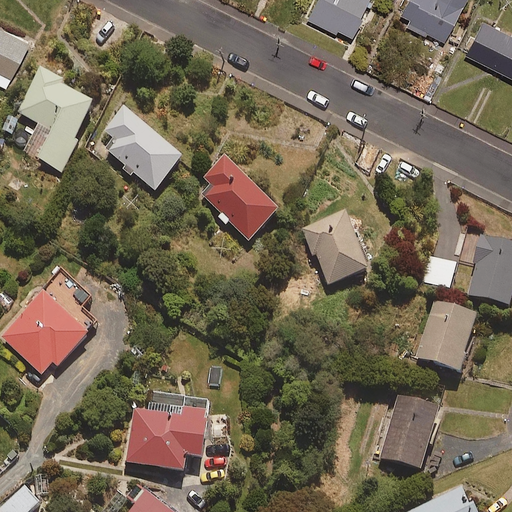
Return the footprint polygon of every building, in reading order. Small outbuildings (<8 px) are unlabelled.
[(353,30),(364,0),(310,0),(305,15),(337,27),(338,24),(353,30)] [(407,14),(404,19),(428,30),(430,25),(445,32),(459,0),(402,0),(398,10),(407,14)] [(511,25),(481,11),(463,48),(511,71),(511,25)] [(28,32),(0,18),(0,80),(3,82),(28,32)] [(41,65),(17,110),(52,129),(37,157),(61,170),(78,139),(73,136),(94,99),(61,81),(63,77),(41,65)] [(131,175),(134,172),(152,187),(182,152),(124,104),(104,127),(115,136),(105,148),(125,164),(122,167),(131,175)] [(223,212),(220,215),(227,221),(229,218),(248,236),(277,207),(225,156),(206,175),(216,185),(204,194),(223,212)] [(327,284),(369,266),(345,209),(303,227),(327,284)] [(463,262),(476,265),(468,293),(510,303),(511,295),(511,240),(481,232),(479,242),(469,239),(463,262)] [(456,262),(429,255),(422,281),(450,288),(456,262)] [(57,365),(99,319),(82,304),(91,295),(65,272),(47,293),(42,289),(7,330),(45,371),(53,361),(57,365)] [(473,312),(430,299),(413,358),(456,370),(473,312)] [(210,401),(151,391),(148,408),(134,406),(126,461),(184,470),(186,453),(201,456),(210,401)] [(427,411),(386,399),(367,462),(409,474),(427,411)] [(228,415),(213,416),(214,435),(228,435),(228,415)] [(136,502),(128,511),(174,511),(136,482),(126,494),(136,502)] [(467,511),(455,485),(397,511),(467,511)] [(26,511),(39,501),(25,486),(0,508),(0,511),(26,511)]
